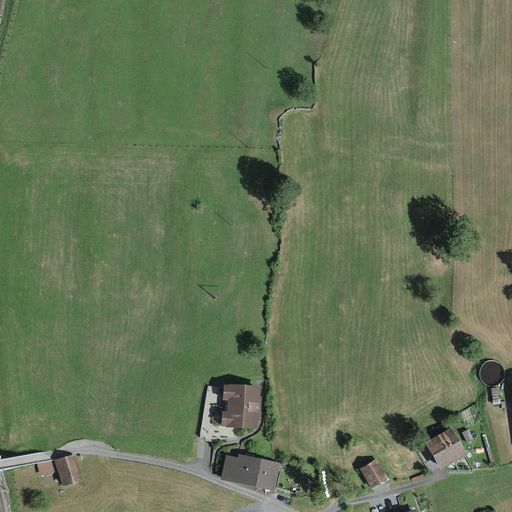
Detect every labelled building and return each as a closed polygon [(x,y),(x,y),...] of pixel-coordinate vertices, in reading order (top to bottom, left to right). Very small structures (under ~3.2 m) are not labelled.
[(228,386),(227,405),(256,407),(257,388),(228,386)] [(227,405),(226,424),(255,426),(256,407),(227,405)] [(451,429),(426,443),(439,467),(464,453),(451,429)] [(231,452),(224,480),(273,493),(280,465),(231,452)] [(73,459),(56,464),(63,489),(80,484),(73,459)] [(380,463),(362,472),(371,491),(390,481),(380,463)]
